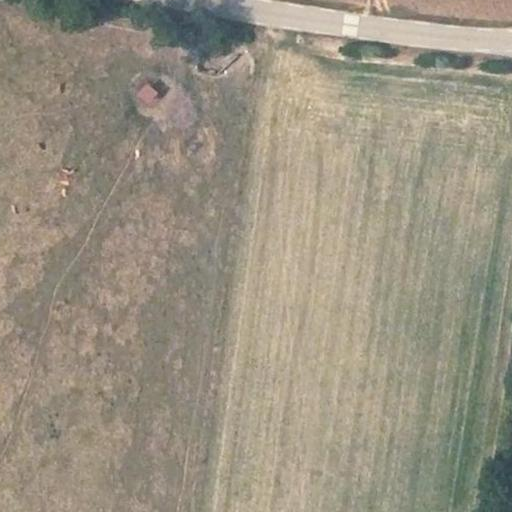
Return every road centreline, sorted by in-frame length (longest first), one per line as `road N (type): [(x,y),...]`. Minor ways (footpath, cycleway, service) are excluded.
road 1 (residential): [(351,27),(511,43)]
road 2 (unclassified): [(212,0),(351,27)]
